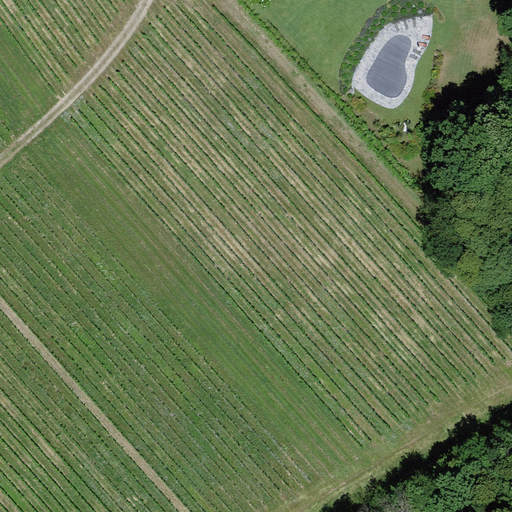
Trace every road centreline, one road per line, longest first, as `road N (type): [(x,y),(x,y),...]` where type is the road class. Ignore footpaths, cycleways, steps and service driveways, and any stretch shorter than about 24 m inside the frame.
road 1 (track): [(220,0),(511,314)]
road 2 (track): [(511,380),(296,511)]
road 3 (track): [(0,163),(91,78),(145,0)]
